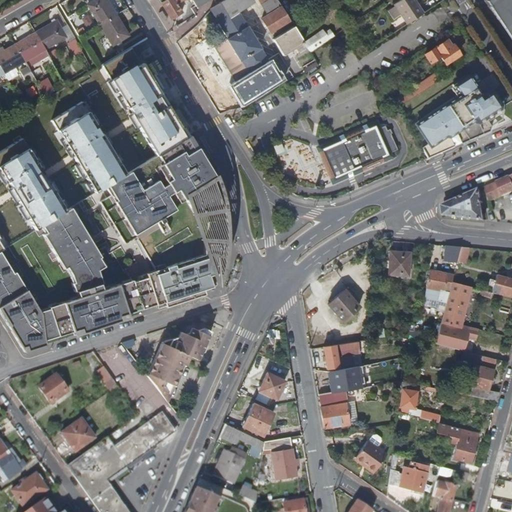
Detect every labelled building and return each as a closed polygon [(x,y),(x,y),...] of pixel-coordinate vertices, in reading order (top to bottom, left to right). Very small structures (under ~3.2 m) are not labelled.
[(98,0),(87,7),(100,27),(116,17),(105,0),(98,0)] [(182,0),(202,0),(204,2),(208,0),(164,0),(160,3),(170,19),(181,12),(176,4),(182,0)] [(230,88),(241,105),(280,81),(237,13),(253,2),(251,0),(258,0),(268,14),(262,18),(271,32),(290,20),(287,16),(284,10),(278,0),(277,0),(228,0),(210,12),(218,25),(217,26),(227,41),(212,50),(234,86),(230,88)] [(406,25),(422,14),(412,0),(400,0),(392,6),(393,7),(399,15),(406,25)] [(511,0),(484,0),(511,39),(511,0)] [(294,11),(290,5),(284,10),(287,16),(294,11)] [(399,15),(393,7),(387,11),(393,20),(399,15)] [(161,11),(158,13),(162,20),(166,18),(161,11)] [(116,17),(100,27),(113,48),(129,38),(116,17)] [(302,21),(295,25),(299,31),(306,27),(302,21)] [(36,35),(46,51),(51,48),(67,39),(65,35),(57,22),(36,35)] [(282,55),(304,42),(303,41),(294,26),(273,39),(282,55)] [(304,42),(309,52),(334,36),(329,29),(324,32),(322,29),(303,41),(304,42)] [(65,35),(67,39),(70,45),(74,42),(68,33),(65,35)] [(16,46),(26,63),(42,53),(46,51),(36,35),(16,46)] [(450,46),(446,40),(425,54),(429,62),(439,56),(444,63),(459,54),(452,45),(450,46)] [(79,49),(74,42),(70,45),(68,46),(72,54),(79,49)] [(16,46),(0,55),(0,66),(5,75),(26,63),(16,46)] [(51,48),(46,51),(49,57),(51,56),(55,62),(63,57),(58,51),(54,53),(51,48)] [(128,52),(100,69),(109,85),(124,110),(125,109),(130,116),(128,117),(153,158),(182,141),(177,131),(178,131),(171,120),(164,108),(161,109),(158,104),(155,99),(158,98),(147,78),(140,66),(138,67),(128,52)] [(318,65),(316,62),(303,69),(306,73),(318,65)] [(33,78),(29,70),(23,74),(27,82),(33,78)] [(421,93),(438,81),(435,74),(416,86),(421,93)] [(460,89),(471,82),(467,77),(453,87),(459,96),(463,93),(460,89)] [(473,86),(471,82),(460,89),(463,93),(473,86)] [(53,92),(49,85),(42,89),(46,96),(53,92)] [(395,110),(418,95),(421,93),(416,86),(391,103),(395,110)] [(470,108),(482,99),(473,86),(463,93),(467,98),(466,103),(470,108)] [(420,148),(425,157),(461,142),(454,131),(464,124),(473,136),(488,130),(483,120),(500,108),(491,93),(489,94),(492,99),(475,110),(471,109),(470,108),(468,108),(459,96),(416,125),(428,144),(420,148)] [(468,108),(470,108),(466,103),(467,98),(463,93),(459,96),(468,108)] [(492,99),(489,94),(482,99),(470,108),(471,109),(475,110),(492,99)] [(49,123),(93,195),(103,188),(123,176),(98,135),(96,136),(93,130),(94,129),(79,104),(49,123)] [(373,124),(371,120),(314,145),(316,150),(373,124)] [(375,128),(373,124),(316,150),(330,181),(387,156),(386,152),(393,149),(386,133),(388,132),(386,128),(382,130),(380,126),(375,128)] [(467,139),(473,136),(464,124),(454,131),(461,142),(467,139)] [(0,313),(8,326),(21,348),(26,346),(27,351),(46,345),(44,340),(80,329),(81,334),(102,327),(120,321),(119,316),(137,310),(143,308),(163,302),(164,307),(203,294),(202,289),(210,287),(210,285),(213,284),(217,268),(220,254),(221,234),(220,215),(216,195),(215,192),(210,178),(213,176),(189,136),(182,141),(153,158),(123,176),(103,188),(109,197),(98,203),(123,245),(134,238),(154,271),(144,275),(144,277),(131,282),(130,280),(101,291),(99,285),(101,285),(96,272),(104,267),(69,209),(63,213),(40,227),(44,234),(40,236),(57,263),(60,261),(69,276),(72,284),(70,285),(73,294),(75,293),(77,299),(48,309),(48,311),(37,314),(13,274),(10,276),(0,259),(0,313)] [(63,213),(19,140),(0,151),(0,178),(3,183),(5,182),(9,189),(7,190),(32,231),(40,227),(63,213)] [(291,151),(287,142),(275,147),(279,156),(291,151)] [(511,176),(487,187),(493,200),(511,191),(511,176)] [(443,217),(483,221),(479,191),(442,207),(443,217)] [(455,265),(460,247),(445,246),(441,261),(455,265)] [(466,263),(470,248),(460,247),(455,265),(452,277),(451,283),(456,284),(462,262),(466,263)] [(402,252),(390,251),(388,274),(408,276),(410,253),(402,252)] [(445,302),(451,283),(452,277),(429,272),(423,296),(445,302)] [(511,280),(497,276),(495,282),(489,281),(488,286),(494,288),(493,292),(511,297),(511,280)] [(468,287),(456,284),(451,283),(445,302),(434,344),(435,344),(463,351),(466,338),(475,340),(477,329),(460,324),(463,313),(462,312),(468,287)] [(360,305),(345,289),(329,304),(344,320),(345,319),(349,323),(363,311),(359,306),(360,305)] [(387,327),(372,330),(372,339),(389,336),(387,327)] [(160,344),(145,376),(165,402),(186,356),(197,361),(199,356),(205,344),(208,337),(196,332),(190,329),(188,335),(160,344)] [(203,329),(196,332),(208,337),(209,333),(203,329)] [(363,340),(357,341),(359,352),(365,351),(363,340)] [(357,341),(324,347),(326,368),(337,366),(336,361),(342,361),(342,358),(341,355),(359,352),(357,341)] [(495,367),(497,360),(465,352),(463,359),(495,367)] [(344,358),(342,358),(342,361),(336,361),(337,366),(345,365),(344,358)] [(116,386),(103,366),(96,371),(110,391),(116,386)] [(497,396),(498,391),(489,389),(494,371),(475,366),(470,385),(472,385),(483,388),(481,398),(493,419),(496,401),(497,396)] [(283,380),(265,371),(257,390),(275,398),(283,380)] [(66,392),(55,375),(37,387),(49,404),(66,392)] [(348,377),(316,383),(318,395),(343,391),(350,389),(348,377)] [(416,384),(400,381),(396,412),(438,423),(440,417),(414,410),(416,384)] [(454,386),(453,392),(481,398),(483,388),(472,385),(470,392),(463,391),(463,387),(454,386)] [(318,395),(323,428),(347,425),(347,422),(344,403),(343,391),(318,395)] [(344,403),(347,422),(358,420),(354,402),(344,403)] [(253,403),(243,425),(263,434),(273,412),(253,403)] [(105,437),(65,465),(98,511),(127,511),(106,482),(173,432),(159,413),(113,448),(105,437)] [(93,438),(81,420),(62,434),(74,452),(93,438)] [(394,431),(395,422),(385,424),(386,429),(389,432),(394,431)] [(263,441),(224,423),(216,440),(219,441),(221,438),(235,445),(239,439),(260,449),(263,441)] [(470,462),(475,443),(458,439),(461,429),(438,423),(436,434),(451,437),(450,444),(456,446),(453,457),(470,462)] [(475,443),(478,433),(461,429),(458,439),(475,443)] [(368,441),(366,440),(354,457),(366,466),(365,468),(372,473),(385,454),(376,448),(381,441),(380,437),(376,434),(371,436),(368,441)] [(290,438),(264,441),(263,449),(291,445),(290,438)] [(229,452),(224,450),(213,475),(232,483),(243,459),(245,453),(231,447),(229,452)] [(20,471),(6,451),(0,455),(0,476),(4,483),(20,471)] [(296,475),(292,452),(272,455),(275,479),(296,475)] [(408,461),(407,468),(402,467),(399,477),(422,483),(426,466),(408,461)] [(390,462),(389,476),(396,478),(397,473),(395,472),(396,463),(390,462)] [(446,475),(449,468),(440,466),(437,475),(437,476),(440,477),(441,474),(446,475)] [(465,481),(468,473),(453,469),(450,477),(465,481)] [(47,489),(36,473),(12,490),(23,506),(47,489)] [(436,480),(432,496),(438,498),(437,501),(440,501),(436,511),(447,511),(454,482),(443,479),(442,482),(436,480)] [(245,488),(241,496),(255,503),(257,493),(245,488)] [(188,501),(183,511),(213,511),(219,500),(198,490),(193,491),(188,501)] [(62,511),(61,511),(59,511),(53,511),(43,498),(23,511),(62,511)] [(303,511),(301,500),(291,502),(282,503),(283,511),(303,511)] [(370,511),(371,511),(356,501),(347,511),(370,511)]
